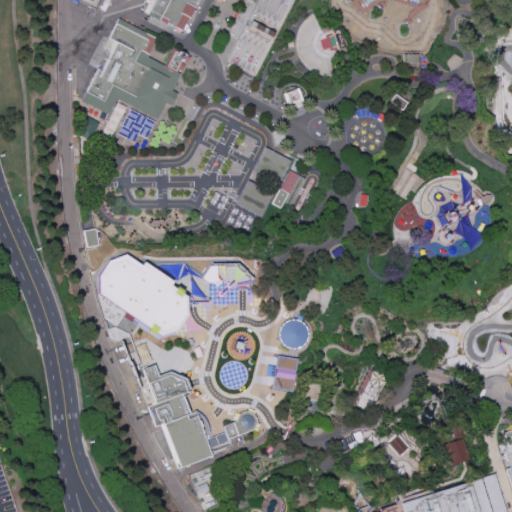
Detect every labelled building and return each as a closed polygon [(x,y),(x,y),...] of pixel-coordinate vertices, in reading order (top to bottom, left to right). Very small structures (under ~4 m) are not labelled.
[(77,0),(101,0),(98,7),(97,10),(89,6),(77,0)] [(154,0),(147,16),(183,33),(198,0),(154,0)] [(312,14),(323,34),(326,33),(325,28),(330,26),(332,31),(339,30),(346,51),(335,57),(345,72),(331,77),(320,76),(311,74),(303,68),(297,54),(295,39),(298,29),(303,21),(312,14)] [(118,19),(109,38),(115,42),(101,72),(98,69),(82,101),(108,114),(115,98),(154,117),(163,100),(169,103),(173,96),(168,94),(176,77),(173,76),(177,66),(183,68),(188,57),(173,49),(173,53),(159,46),(161,40),(118,19)] [(254,22),(252,27),(274,38),(276,33),(254,22)] [(282,93),(286,110),(302,106),(298,89),(282,93)] [(101,136),(117,103),(126,108),(109,140),(101,136)] [(265,148),(292,162),(279,188),(252,174),(265,148)] [(297,175),(285,171),(271,205),(282,210),(297,175)] [(404,171),(409,174),(417,179),(404,199),(395,194),(391,191),(404,171)] [(235,207),(261,220),(274,195),(248,182),(235,207)] [(84,247),(96,246),(94,229),(82,230),(84,247)] [(191,300),(169,286),(172,281),(141,262),(139,265),(117,251),(91,292),(166,340),(191,300)] [(304,321),(278,322),(279,348),(306,347),(304,321)] [(144,343),(135,346),(141,365),(151,361),(144,343)] [(293,359),(274,358),(272,388),(290,390),(293,359)] [(178,472),(210,461),(203,441),(208,439),(208,434),(207,428),(202,421),(197,415),(194,414),(188,417),(183,400),(188,398),(188,394),(190,394),(185,382),(169,374),(157,378),(154,368),(147,370),(146,368),(141,371),(155,407),(146,409),(153,430),(161,427),(178,472)] [(227,443),(253,433),(257,425),(255,417),(245,414),(238,417),(235,425),(223,430),(227,443)] [(511,431),(502,434),(507,447),(511,446),(511,449),(511,467),(505,470),(511,489),(511,488),(511,431)] [(396,436),(387,444),(399,456),(407,448),(396,436)] [(440,446),(461,439),(468,461),(447,467),(440,446)] [(379,511),(495,475),(505,511),(379,511)]
